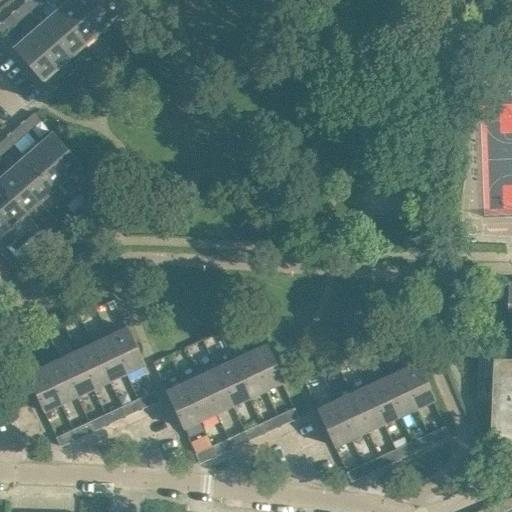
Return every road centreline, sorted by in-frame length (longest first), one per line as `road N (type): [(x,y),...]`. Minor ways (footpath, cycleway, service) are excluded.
road 1 (residential): [(297,496),(147,480)]
road 2 (residential): [(147,480),(0,473)]
